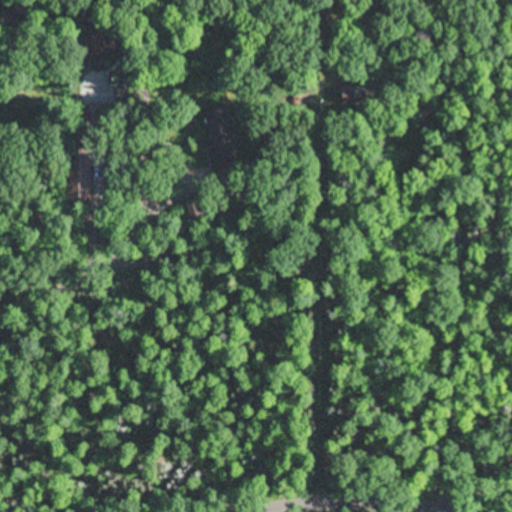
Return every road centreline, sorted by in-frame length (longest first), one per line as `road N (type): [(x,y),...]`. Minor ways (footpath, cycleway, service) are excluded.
road 1 (residential): [(403,497),(421,0)]
road 2 (residential): [(2,267),(96,271),(129,244),(151,165),(157,0)]
road 3 (residential): [(221,511),(369,495),(482,511)]
